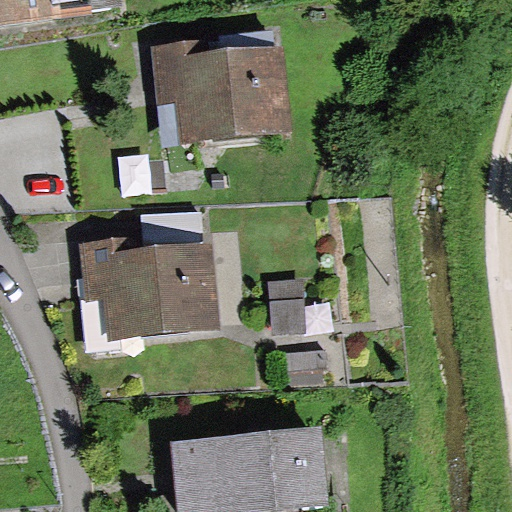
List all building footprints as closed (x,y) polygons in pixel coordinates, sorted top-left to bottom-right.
[(0,0),(0,24),(106,11),(104,0),(0,0)] [(365,30),(363,10),(293,14),(294,34),(365,30)] [(199,67),(197,51),(151,56),(161,139),(184,137),(185,141),(276,131),(269,60),(267,60),(265,39),(216,44),(218,65),(199,67)] [(352,205),(358,277),(410,273),(404,201),(352,205)] [(194,218),(140,220),(141,247),(195,245),(194,218)] [(126,264),(125,248),(79,252),(84,304),(77,305),(81,348),(91,356),(116,353),(115,337),(204,328),(197,257),(126,264)] [(268,311),(269,334),(293,333),(291,310),(292,291),(269,292),(270,311),(268,311)] [(321,373),(321,354),(281,358),(283,387),(316,385),(316,373),(321,373)] [(172,453),(176,511),(317,511),(311,441),(172,453)]
